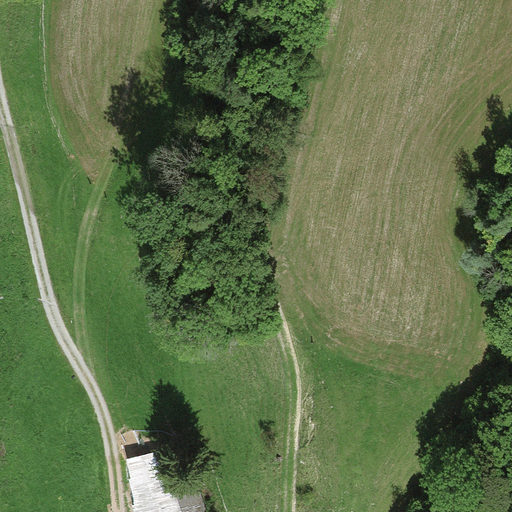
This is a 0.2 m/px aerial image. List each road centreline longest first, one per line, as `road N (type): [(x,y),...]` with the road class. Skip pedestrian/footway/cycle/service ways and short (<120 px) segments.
road 1 (track): [(0,87),(53,309),(118,442),(120,511)]
road 2 (track): [(284,511),(295,375),(259,255)]
